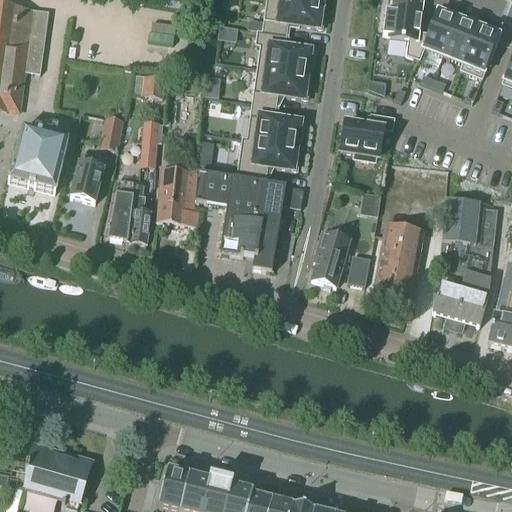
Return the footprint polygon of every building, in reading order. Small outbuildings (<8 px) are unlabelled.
[(190,3),(164,0),(141,0),(140,10),(189,16),(190,3)] [(266,0),(266,2),(321,10),(323,10),(324,0),(266,0)] [(319,18),(321,10),(266,2),(261,37),(286,40),(287,28),(291,29),(294,30),(294,29),(298,30),(300,30),(321,33),(323,19),(319,18)] [(422,54),(421,54),(422,52),(427,39),(418,38),(420,22),(422,7),(422,6),(392,3),(390,16),(385,16),(382,40),(387,40),(387,44),(407,47),(405,61),(418,66),(423,54),(422,54)] [(0,117),(3,117),(3,115),(18,117),(24,74),(39,76),(38,79),(39,79),(48,17),(0,10),(0,117)] [(423,54),(442,62),(457,25),(456,24),(448,21),(449,17),(437,13),(436,17),(427,39),(422,52),(421,54),(422,54),(423,54)] [(457,21),(456,24),(457,25),(442,62),(461,69),(462,70),(477,33),(476,32),(468,29),(469,25),(457,21)] [(150,45),(174,44),(173,24),(149,26),(150,45)] [(477,33),(462,70),(461,69),(459,76),(480,85),(481,85),(483,78),(497,44),(498,41),(488,37),(489,33),(477,28),(476,32),(477,33)] [(256,72),(306,79),(308,70),(311,70),(313,56),(284,52),(286,40),(261,37),(256,72)] [(511,94),(511,59),(508,69),(502,85),(500,90),(511,94)] [(256,72),(251,109),(275,112),(277,100),(285,101),(306,104),(308,90),(305,89),(306,79),(256,72)] [(141,101),(162,104),(165,84),(143,81),(141,101)] [(419,88),(430,92),(433,85),(422,81),(419,88)] [(67,146),(48,141),(51,131),(69,136),(75,113),(82,115),(83,113),(80,113),(86,90),(55,82),(49,105),(48,105),(44,121),(45,121),(43,128),(41,127),(40,129),(43,129),(40,139),(21,134),(7,185),(7,187),(9,187),(26,191),(26,192),(34,194),(35,193),(52,198),(54,199),(54,197),(67,146)] [(444,89),(433,85),(430,92),(442,97),(444,89)] [(384,89),(384,88),(383,88),(368,86),(367,94),(367,95),(382,101),(383,101),(384,89)] [(400,108),(404,97),(397,94),(393,105),(400,108)] [(464,106),(472,108),(476,97),(475,97),(468,94),(464,106)] [(275,112),(251,109),(246,144),(295,151),(297,142),(300,142),(302,128),(273,124),(275,112)] [(340,156),(378,162),(383,135),(392,137),(394,123),(370,119),(368,131),(367,130),(367,131),(363,130),(360,129),(360,130),(345,127),(340,156)] [(105,123),(99,154),(116,157),(122,126),(105,123)] [(140,172),(153,173),(156,130),(143,129),(140,172)] [(295,151),(246,144),(241,144),(236,179),(264,183),(266,172),(274,173),(275,173),(295,176),(297,162),(294,161),(295,151)] [(208,171),(209,164),(200,162),(199,169),(199,170),(208,171)] [(155,229),(196,232),(197,216),(192,215),(197,169),(186,168),(185,176),(160,174),(155,229)] [(69,203),(94,209),(103,175),(78,169),(69,203)] [(251,275),(270,278),(283,203),(287,204),(288,194),(197,179),(194,207),(226,213),(218,258),(253,264),(251,275)] [(104,242),(128,247),(135,217),(135,202),(131,201),(133,190),(132,190),(114,188),(104,242)] [(135,217),(128,247),(146,249),(150,218),(144,217),(145,204),(142,204),(143,191),(133,190),(131,201),(135,202),(135,217)] [(376,221),(379,202),(362,199),(359,219),(376,221)] [(431,319),(478,332),(486,305),(494,237),(476,235),(479,209),(445,206),(438,272),(443,274),(431,319)] [(372,298),(410,306),(424,238),(385,230),(372,298)] [(349,246),(333,241),(321,238),(313,268),(315,268),(310,286),(323,289),(322,292),(329,294),(330,291),(335,293),(349,246)] [(363,292),(368,265),(351,262),(346,289),(363,292)] [(486,349),(509,354),(511,336),(511,267),(506,267),(504,281),(502,281),(493,320),(486,349)] [(64,511),(76,511),(90,468),(32,452),(27,468),(25,468),(24,476),(27,476),(24,495),(26,491),(67,503),(64,511)] [(156,511),(180,511),(188,482),(166,476),(156,511)] [(0,490),(6,492),(8,480),(0,478),(0,490)] [(202,511),(209,487),(188,482),(180,511),(202,511)] [(202,511),(224,511),(230,492),(209,487),(202,511)] [(230,492),(224,511),(247,511),(250,502),(251,502),(252,498),(230,492)] [(269,511),(271,507),(251,502),(250,502),(247,511),(269,511)]
